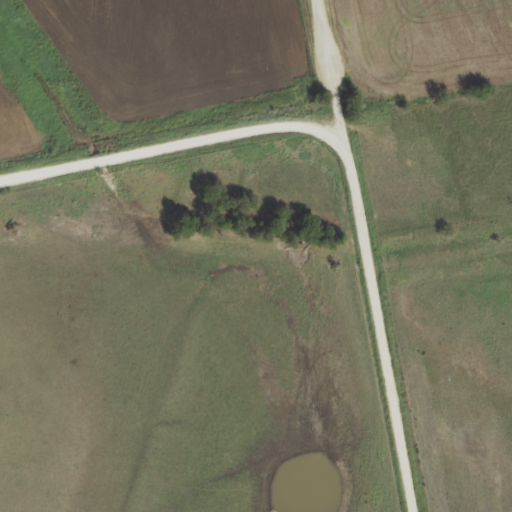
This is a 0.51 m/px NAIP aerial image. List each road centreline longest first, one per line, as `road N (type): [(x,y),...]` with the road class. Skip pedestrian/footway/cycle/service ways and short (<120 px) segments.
road 1 (residential): [(416,511),(354,141)]
road 2 (residential): [(354,141),(289,129),(0,187)]
road 3 (track): [(354,141),(326,0)]
